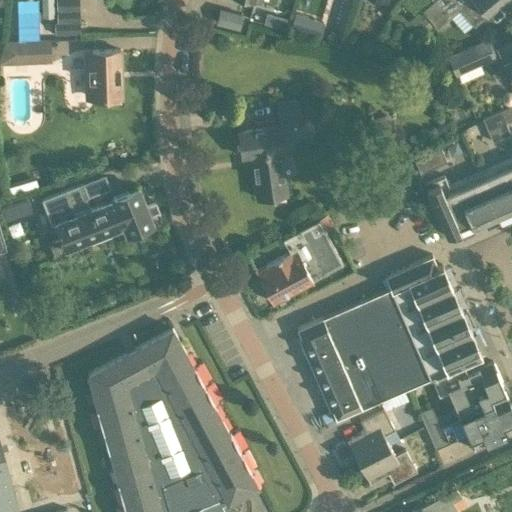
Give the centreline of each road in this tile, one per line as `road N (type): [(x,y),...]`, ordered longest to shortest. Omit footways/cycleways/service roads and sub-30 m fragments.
road 1 (residential): [(219,279),(187,201),(169,100),(180,0)]
road 2 (residential): [(0,374),(219,279)]
road 3 (residential): [(334,511),(245,331)]
road 4 (residential): [(245,331),(400,261)]
